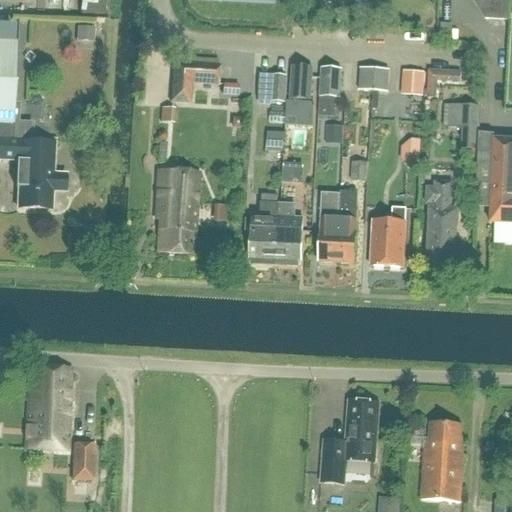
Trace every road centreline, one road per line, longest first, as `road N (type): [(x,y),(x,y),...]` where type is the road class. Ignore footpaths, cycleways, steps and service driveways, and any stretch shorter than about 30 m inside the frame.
road 1 (unclassified): [(511,382),(0,357)]
road 2 (residential): [(429,55),(185,42),(164,27),(159,0)]
road 3 (track): [(125,511),(123,365)]
road 4 (track): [(226,370),(218,511)]
